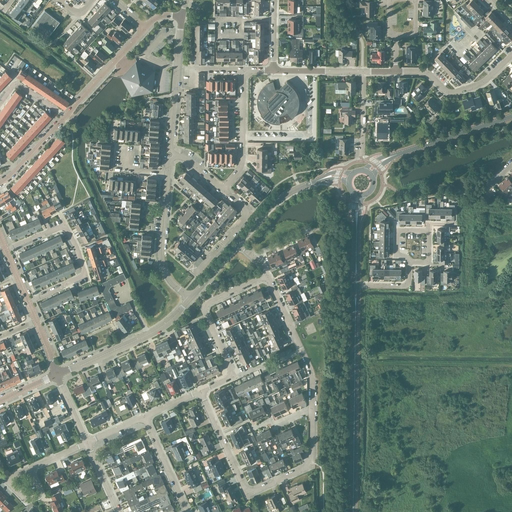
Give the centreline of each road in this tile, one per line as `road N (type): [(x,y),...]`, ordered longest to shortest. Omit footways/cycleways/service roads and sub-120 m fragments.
road 1 (residential): [(204,401),(247,493),(310,464),(311,408)]
road 2 (tertiary): [(352,511),(355,308)]
road 3 (tertiary): [(56,375),(154,331),(190,298)]
road 4 (residential): [(233,375),(201,305),(267,275)]
road 5 (track): [(511,352),(374,353),(373,364)]
road 6 (unclassified): [(169,154),(181,16)]
road 7 (track): [(373,364),(511,365)]
road 8 (unclassified): [(190,298),(161,261),(167,172)]
road 9 (residential): [(511,54),(485,80),(455,92),(425,72),(395,71)]
road 10 (tertiary): [(393,155),(511,116)]
road 11 (unclassified): [(223,189),(242,157),(242,70)]
